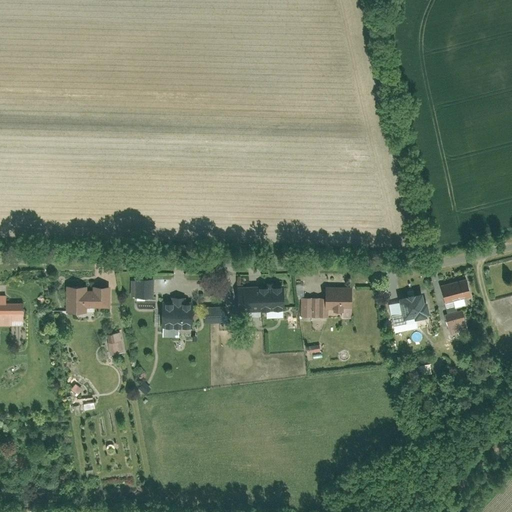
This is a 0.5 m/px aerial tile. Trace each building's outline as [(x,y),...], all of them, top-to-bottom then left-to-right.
[(444,301),(471,294),(466,276),(440,283),(444,301)] [(133,297),(152,297),(152,277),(133,277),(133,297)] [(84,306),(108,306),(108,284),(90,284),(90,289),(84,289),(84,284),(63,284),(63,310),(84,310),(84,306)] [(282,308),(281,284),(235,285),(236,309),(282,308)] [(349,308),(349,286),(323,285),(323,297),(323,307),(349,308)] [(410,317),(425,313),(422,299),(420,300),(418,291),(394,296),(396,302),(399,316),(409,314),(410,317)] [(323,307),(323,297),(300,296),(300,315),(323,315),(323,307)] [(159,325),(189,324),(188,299),(158,300),(159,325)] [(21,302),(0,301),(0,324),(21,324),(21,302)] [(399,316),(396,302),(386,304),(391,324),(400,322),(399,316)] [(222,305),(202,305),(203,321),(222,320),(222,305)] [(459,309),(444,314),(447,323),(463,317),(459,309)] [(108,353),(123,351),(121,331),(106,333),(108,353)] [(304,345),(305,352),(319,349),(318,343),(304,345)] [(421,365),(423,374),(434,371),(432,362),(421,365)]
